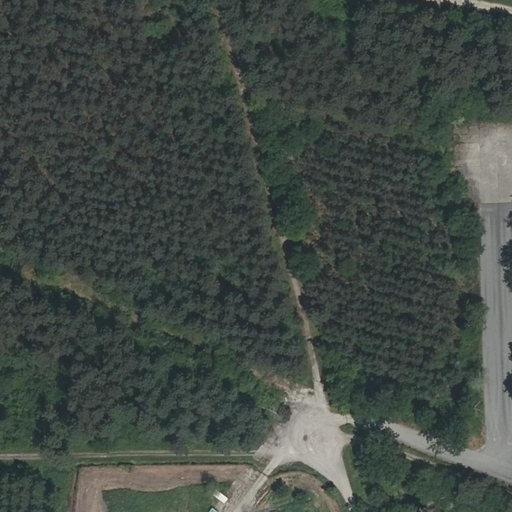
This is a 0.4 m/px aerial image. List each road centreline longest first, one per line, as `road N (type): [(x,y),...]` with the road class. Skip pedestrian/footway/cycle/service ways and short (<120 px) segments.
road 1 (track): [(220,0),(356,511)]
road 2 (track): [(0,259),(329,410)]
road 3 (track): [(0,456),(340,452)]
road 4 (unclassified): [(499,162),(502,470)]
road 5 (track): [(511,490),(377,440),(337,439)]
road 6 (unclassified): [(502,470),(378,424),(332,421)]
